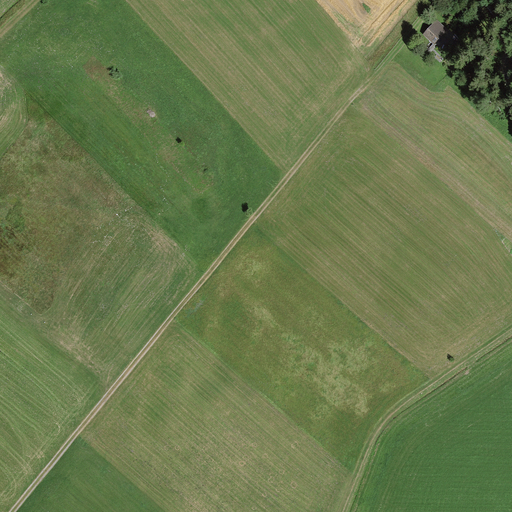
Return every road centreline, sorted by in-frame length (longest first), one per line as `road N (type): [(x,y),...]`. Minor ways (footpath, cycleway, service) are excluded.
road 1 (track): [(10,511),(422,0)]
road 2 (track): [(511,324),(383,413),(338,511)]
